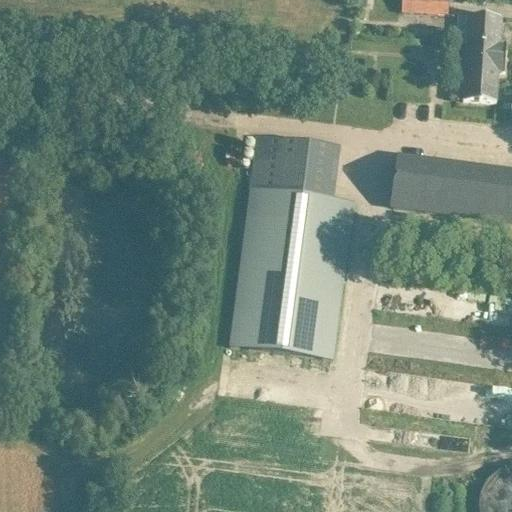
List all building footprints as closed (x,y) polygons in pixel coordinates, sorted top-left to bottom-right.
[(356,0),(356,10),(366,11),(366,0),(356,0)] [(401,0),(401,14),(447,16),(447,0),(401,0)] [(457,18),(455,43),(466,44),(465,58),(505,61),(506,47),(499,46),(501,20),(468,18),(457,18)] [(505,61),(465,58),(462,103),(495,105),(497,75),(504,75),(505,61)] [(231,347),(333,360),(352,204),(330,201),(337,149),(257,139),(231,347)] [(511,173),(399,158),(391,210),(511,225),(511,173)] [(387,249),(497,264),(511,266),(511,244),(390,227),(387,249)] [(499,343),(460,341),(459,364),(498,366),(499,343)]
